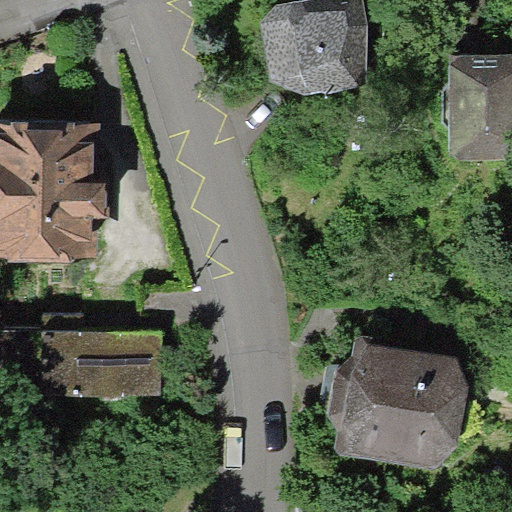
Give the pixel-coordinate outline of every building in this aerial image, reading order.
[(354,0),(321,0),(311,2),(273,9),(259,24),(269,77),(271,78),(271,82),(296,93),(298,90),(301,92),(356,80),(357,18),(354,0)] [(511,55),(481,55),(446,55),(446,80),(434,93),(434,117),(446,132),(446,155),(463,155),(463,154),(511,154),(511,55)] [(84,159),(85,124),(0,122),(0,247),(82,249),(83,237),(99,238),(101,160),(84,159)] [(155,396),(157,331),(79,329),(79,315),(38,314),(38,328),(0,327),(0,391),(97,394),(97,401),(126,402),(126,395),(155,396)] [(357,341),(341,345),(332,366),(329,368),(332,376),(326,402),(322,408),(341,427),(337,445),(430,463),(437,452),(456,431),(459,413),(456,411),(460,388),(451,368),(450,354),(358,338),(357,341)]
